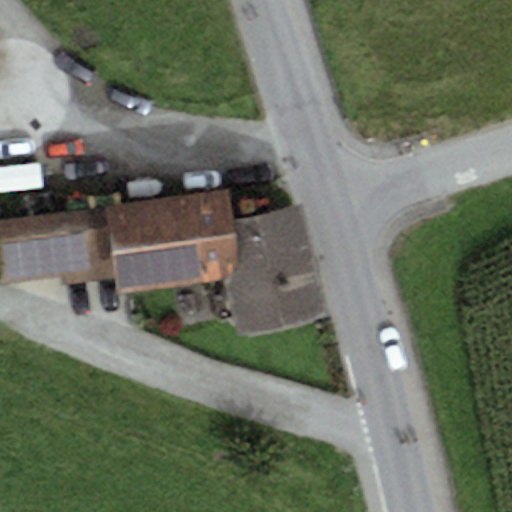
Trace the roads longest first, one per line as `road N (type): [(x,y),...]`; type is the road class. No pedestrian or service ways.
road 1 (tertiary): [(406,511),(331,202)]
road 2 (tertiary): [(331,202),(264,0)]
road 3 (residential): [(331,202),(511,151)]
